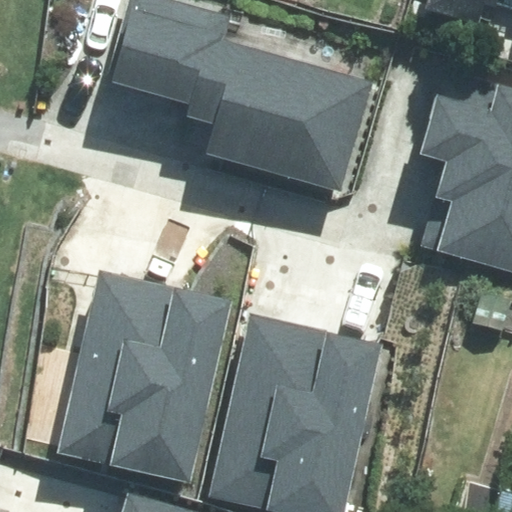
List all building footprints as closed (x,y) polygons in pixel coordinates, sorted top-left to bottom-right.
[(206,154),(340,192),(370,84),(217,41),(224,18),(158,0),(133,0),(110,82),(189,104),(186,118),(214,126),(206,154)] [(511,0),(429,0),(427,11),(475,23),(482,5),(511,13),(511,0)] [(438,249),(511,270),(511,89),(500,86),(492,112),(437,96),(421,153),(448,160),(437,197),(452,202),(438,249)] [(59,451),(191,481),(232,300),(100,271),(59,451)] [(210,494),(288,511),(344,511),(382,344),(251,315),(210,494)] [(511,511),(511,494),(464,480),(454,511),(511,511)] [(190,511),(127,493),(121,511),(190,511)]
